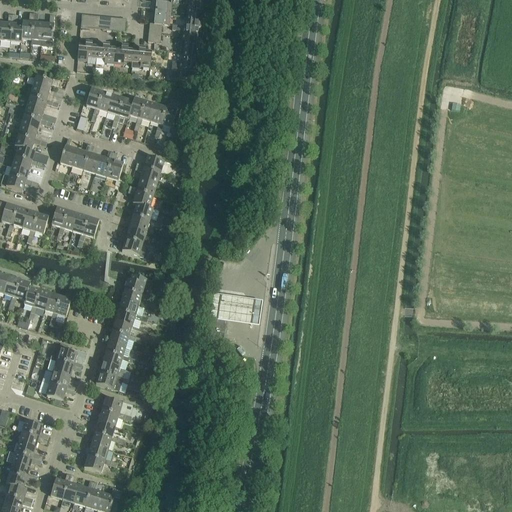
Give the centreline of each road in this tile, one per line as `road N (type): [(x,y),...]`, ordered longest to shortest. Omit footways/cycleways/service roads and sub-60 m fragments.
road 1 (secondary): [(239,511),(264,393),(312,0)]
road 2 (track): [(372,511),(438,0)]
road 3 (residential): [(59,132),(71,84),(73,10)]
